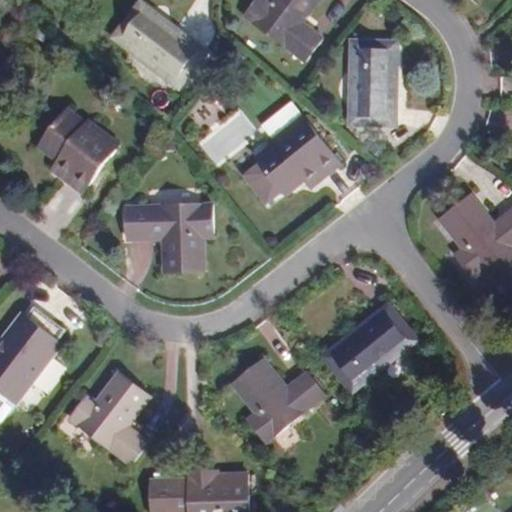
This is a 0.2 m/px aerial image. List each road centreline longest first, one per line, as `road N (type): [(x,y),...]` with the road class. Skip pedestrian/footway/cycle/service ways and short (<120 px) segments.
road 1 (residential): [(0,212),(148,324),(207,325),(243,306)]
road 2 (residential): [(368,216),(443,149),(461,114),(460,37),(421,0)]
road 3 (residential): [(511,391),(368,216)]
road 4 (tertiary): [(511,393),(384,511)]
road 5 (residential): [(243,306),(368,216)]
